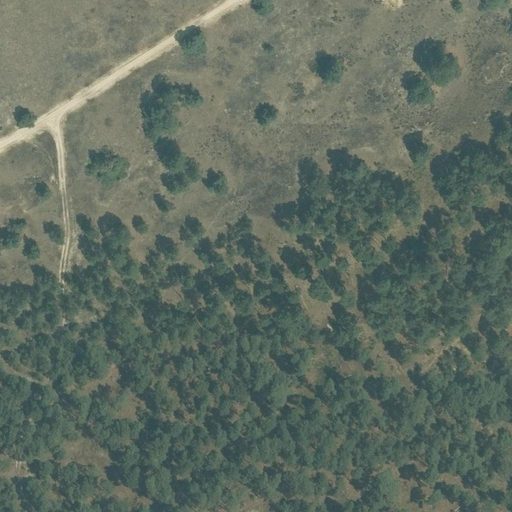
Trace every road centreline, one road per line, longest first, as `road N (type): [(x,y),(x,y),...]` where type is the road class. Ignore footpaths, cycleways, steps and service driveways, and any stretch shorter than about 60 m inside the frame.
road 1 (track): [(53,116),(64,221),(61,307),(46,379),(29,401),(17,445),(14,475),(26,511)]
road 2 (unknown): [(0,147),(238,0)]
